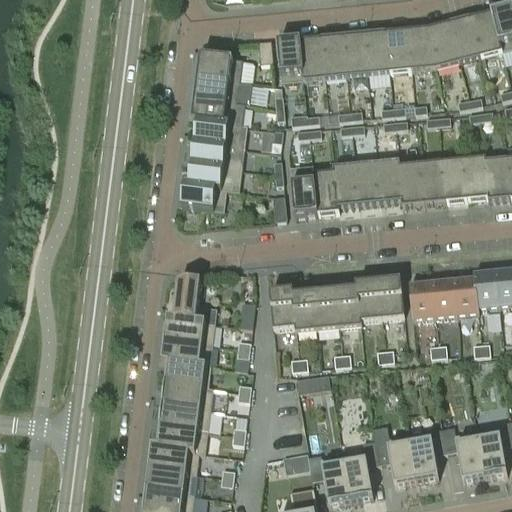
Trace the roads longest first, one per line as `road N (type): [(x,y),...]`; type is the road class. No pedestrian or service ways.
road 1 (tertiary): [(78,431),(133,0)]
road 2 (residential): [(511,227),(162,260)]
road 3 (residential): [(162,260),(131,511)]
road 4 (residential): [(429,0),(190,29)]
road 5 (residential): [(190,29),(162,260)]
